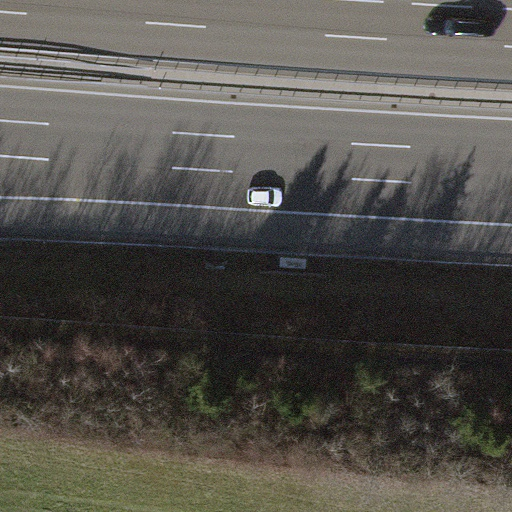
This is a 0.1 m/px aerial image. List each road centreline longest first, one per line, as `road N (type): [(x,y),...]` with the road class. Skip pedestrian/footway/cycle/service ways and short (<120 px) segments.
road 1 (motorway): [(0,138),(511,169)]
road 2 (motorway): [(511,26),(79,0)]
